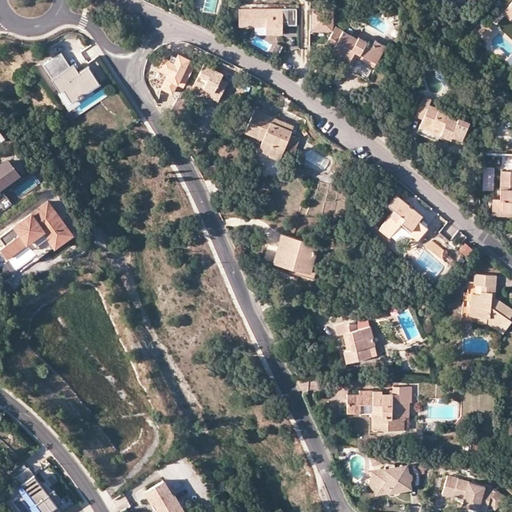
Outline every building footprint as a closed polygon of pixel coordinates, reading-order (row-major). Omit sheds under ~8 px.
[(333,7),(310,7),(310,30),(330,30),(333,25),(333,7)] [(296,9),(239,8),(239,26),(266,26),(266,34),(282,34),(282,25),(282,21),(287,21),(287,25),(296,25),(296,9)] [(481,31),(487,25),(483,22),(477,28),(481,31)] [(487,25),(481,31),(486,36),(492,30),(487,25)] [(357,38),(336,26),(324,47),(332,51),(333,49),(341,53),(339,56),(349,61),(355,50),(376,62),(385,46),(375,40),(372,46),(366,43),(367,41),(359,36),(357,38)] [(376,62),(355,50),(349,61),(354,64),(354,63),(361,67),(364,61),(374,67),(376,62)] [(63,53),(45,64),(54,77),(63,91),(65,89),(72,100),(80,96),(81,97),(84,94),(84,93),(92,88),(101,83),(90,66),(81,72),(77,74),(71,66),(63,53)] [(75,64),(71,66),(77,74),(81,72),(75,64)] [(222,74),(204,65),(199,75),(207,78),(203,86),(215,92),(212,98),(218,101),(227,84),(219,80),(222,74)] [(207,78),(199,75),(195,83),(203,86),(207,78)] [(96,93),(92,88),(84,93),(84,94),(81,97),(80,96),(72,100),(65,89),(63,91),(54,77),(53,78),(61,91),(59,93),(70,110),(96,93)] [(215,92),(203,86),(201,91),(212,98),(215,92)] [(167,101),(162,95),(159,98),(164,104),(167,101)] [(415,116),(423,119),(443,128),(441,134),(451,138),(452,135),(462,138),(469,121),(429,105),(431,100),(423,96),(415,116)] [(275,118),(255,110),(246,131),(263,138),(259,148),(281,157),(285,146),(290,134),(292,131),(274,123),(275,118)] [(294,126),(275,118),(274,123),(292,131),(294,126)] [(420,126),(441,134),(443,128),(423,119),(420,126)] [(466,136),(472,123),(469,121),(462,137),(468,140),(469,137),(466,136)] [(300,139),(290,134),(285,146),(295,151),(300,139)] [(0,183),(16,172),(6,159),(0,163),(0,183)] [(493,198),(492,214),(511,215),(511,171),(502,171),(500,198),(493,198)] [(41,180),(35,172),(31,175),(32,176),(37,182),(37,183),(41,180)] [(0,202),(3,207),(11,201),(0,186),(0,202)] [(397,194),(389,204),(395,209),(380,227),(390,236),(402,222),(410,229),(409,231),(418,239),(427,227),(419,220),(422,216),(397,194)] [(47,199),(15,223),(27,240),(39,256),(71,231),(47,199)] [(27,240),(15,223),(0,234),(0,235),(2,239),(5,242),(0,246),(0,247),(6,255),(27,240)] [(275,261),(293,267),(294,264),(311,269),(318,245),(282,234),(275,261)] [(432,240),(424,244),(442,259),(444,249),(432,240)] [(466,244),(461,250),(467,255),(472,249),(466,244)] [(310,272),(311,269),(294,264),(293,267),(310,272)] [(316,274),(310,272),(293,267),(291,272),(315,280),(316,274)] [(511,313),(511,308),(500,300),(490,301),(491,291),(494,292),(496,275),(476,273),(475,281),(469,281),(468,292),(465,292),(462,319),(477,321),(478,316),(489,317),(488,322),(503,332),(511,320),(509,318),(511,313)] [(494,296),(494,292),(491,291),(490,301),(500,300),(494,296)] [(338,334),(344,333),(348,332),(352,349),(348,350),(345,350),(347,362),(370,357),(368,346),(374,345),(370,327),(357,329),(355,320),(336,325),(338,334)] [(344,333),(348,350),(352,349),(348,332),(344,333)] [(392,391),(392,394),(399,395),(399,402),(409,403),(412,403),(413,388),(392,387),(392,391)] [(373,404),(373,412),(378,412),(377,428),(403,429),(404,418),(409,418),(409,403),(399,402),(399,395),(392,394),(382,394),(382,391),(359,391),(359,394),(348,394),(347,411),(360,411),(361,403),(373,404)] [(361,403),(360,411),(373,412),(373,404),(361,403)] [(339,406),(328,408),(331,426),(342,425),(339,406)] [(381,455),(371,456),(373,466),(383,464),(381,455)] [(386,469),(373,471),(377,494),(408,489),(407,486),(418,484),(418,482),(420,479),(420,477),(420,476),(419,473),(418,471),(417,470),(416,469),(415,466),(404,467),(404,466),(396,468),(395,466),(385,467),(386,469)] [(34,474),(36,476),(51,495),(55,492),(38,471),(34,474)] [(51,495),(36,476),(31,480),(24,486),(44,511),(51,511),(65,502),(56,491),(55,492),(51,495)] [(498,490),(449,476),(443,494),(454,498),(455,495),(466,498),(465,500),(475,503),(477,499),(490,503),(496,510),(507,499),(498,490)] [(163,479),(145,490),(152,502),(154,501),(157,506),(155,507),(157,511),(184,511),(173,494),(172,495),(163,479)] [(475,503),(465,500),(464,504),(488,511),(490,503),(477,499),(475,503)]
